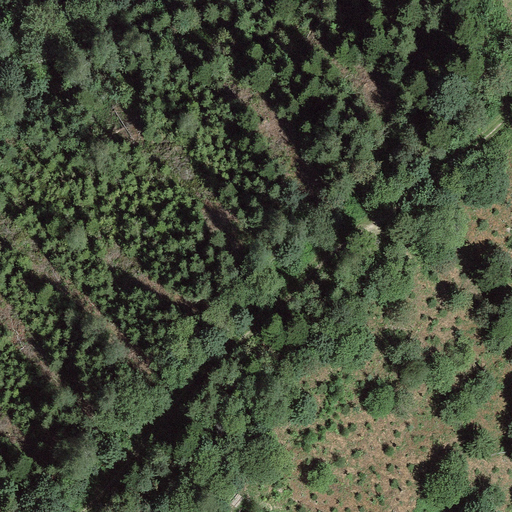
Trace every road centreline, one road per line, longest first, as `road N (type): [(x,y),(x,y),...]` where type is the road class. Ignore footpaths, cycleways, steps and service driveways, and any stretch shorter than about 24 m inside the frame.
road 1 (track): [(75,511),(250,324),(511,103)]
road 2 (track): [(0,100),(106,24)]
